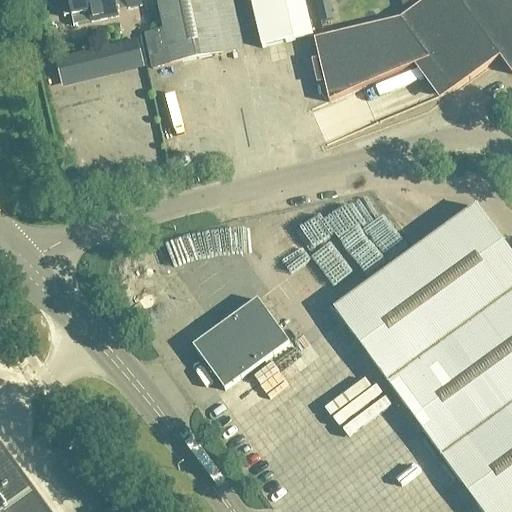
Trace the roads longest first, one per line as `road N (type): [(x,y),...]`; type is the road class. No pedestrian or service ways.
road 1 (unclassified): [(511,161),(501,148),(464,142),(418,147),(107,230),(55,247),(19,271)]
road 2 (unclassified): [(228,511),(90,334)]
road 3 (unclassified): [(0,416),(90,334)]
